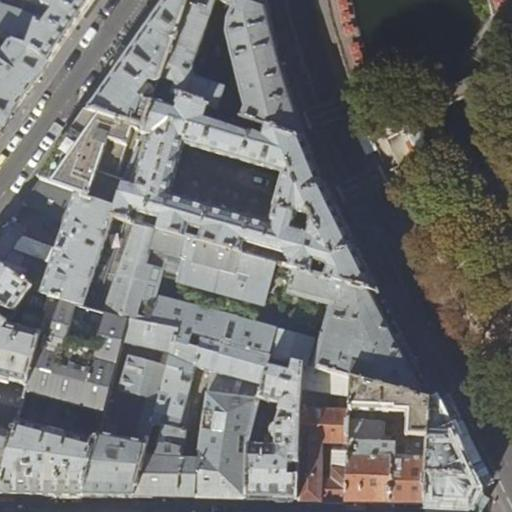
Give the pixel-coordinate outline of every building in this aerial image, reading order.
[(0,0),(0,38),(28,49),(46,0),(0,0)] [(46,0),(28,49),(49,64),(94,0),(46,0)] [(157,86),(160,85),(189,0),(167,0),(108,84),(89,112),(144,130),(153,105),(145,104),(140,100),(150,84),(152,85),(155,86),(157,86)] [(189,0),(160,85),(158,90),(178,97),(209,108),(222,113),(306,141),(289,94),(282,71),(278,56),(272,32),(267,10),(266,4),(264,0),(189,0)] [(34,86),(49,64),(28,49),(0,38),(0,132),(1,134),(34,86)] [(289,268),(292,269),(379,293),(342,220),(320,174),(306,141),(222,113),(218,124),(205,120),(209,108),(178,97),(175,109),(154,102),(144,130),(144,132),(153,135),(135,186),(126,183),(114,218),(126,221),(214,246),(217,235),(229,239),(226,250),(268,262),(271,251),(285,255),(285,258),(286,261),(290,264),(289,268)] [(144,132),(144,130),(89,112),(75,131),(59,155),(24,205),(69,215),(57,249),(25,238),(12,222),(0,239),(0,262),(27,272),(37,276),(37,277),(46,280),(42,294),(51,297),(95,309),(126,221),(114,218),(126,183),(144,132)] [(226,250),(214,246),(126,221),(95,309),(51,297),(25,393),(104,414),(123,342),(129,319),(177,332),(269,357),(276,329),(238,319),(236,325),(155,303),(163,272),(258,297),(268,262),(226,250)] [(0,403),(21,409),(25,393),(51,297),(42,294),(40,294),(34,289),(34,288),(33,287),(22,280),(27,272),(0,262),(0,403)] [(407,349),(379,293),(292,269),(286,293),(284,301),(290,303),(292,295),(331,306),(313,369),(349,379),(430,401),(433,402),(407,349)] [(121,441),(147,447),(153,425),(177,332),(129,319),(123,342),(163,353),(160,365),(129,357),(120,392),(145,399),(136,437),(123,435),(121,441)] [(276,329),(269,357),(292,363),(301,366),(306,367),(314,340),(276,329)] [(164,427),(186,432),(190,401),(187,401),(195,368),(213,372),(209,394),(259,401),(259,399),(266,367),(269,357),(177,332),(153,425),(164,427)] [(300,389),(301,366),(292,363),(290,372),(266,367),(259,399),(281,405),(276,427),(276,446),(250,446),(246,500),(256,500),(296,501),(297,477),(288,477),(288,470),(291,466),(298,466),(300,397),(300,389)] [(313,369),(306,367),(301,366),(300,389),(349,396),(349,379),(313,369)] [(349,379),(349,396),(349,399),(348,408),(406,413),(405,436),(412,436),(411,456),(392,456),(393,444),(380,444),(380,435),(382,435),(382,423),(381,423),(381,421),(372,421),(371,420),(348,418),(347,444),(347,445),(356,445),(356,456),(347,456),(345,502),(397,503),(426,504),(430,401),(349,379)] [(259,401),(209,394),(197,463),(193,499),(220,499),(240,500),(246,500),(250,446),(251,437),(257,410),(259,401)] [(348,418),(348,408),(349,399),(343,398),(339,401),(339,409),(341,411),(307,410),(307,397),(300,397),(298,466),(297,477),(296,501),(330,502),(345,502),(347,456),(347,447),(332,447),(331,479),(320,479),(321,443),(347,444),(348,418)] [(457,449),(433,402),(430,401),(426,504),(448,505),(471,505),(479,492),(457,449)] [(0,486),(17,422),(21,409),(0,403),(0,486)] [(257,410),(251,437),(260,440),(266,415),(265,412),(263,411),(257,410)] [(97,443),(17,422),(0,486),(0,494),(21,495),(83,496),(97,443)] [(186,432),(164,427),(156,457),(183,458),(186,432)] [(109,438),(99,436),(97,443),(83,496),(108,497),(134,497),(145,455),(147,447),(121,441),(109,438)] [(186,499),(193,499),(197,463),(186,462),(183,458),(156,457),(145,455),(134,497),(186,499)]
